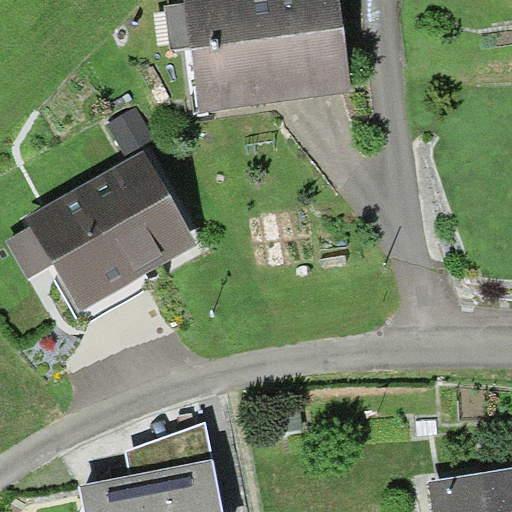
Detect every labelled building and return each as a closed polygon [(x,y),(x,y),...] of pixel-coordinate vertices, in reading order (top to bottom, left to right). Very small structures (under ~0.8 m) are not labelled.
[(183,0),(184,5),(190,47),(201,111),(356,86),(341,0),(183,0)] [(172,50),(190,47),(184,5),(166,8),(172,50)] [(145,151),(26,218),(31,226),(54,266),(79,309),(197,242),(176,206),(145,151)] [(29,280),(54,266),(31,226),(6,240),(29,280)] [(223,511),(205,420),(124,453),(128,475),(79,484),(84,511),(223,511)] [(511,511),(511,465),(427,480),(432,511),(511,511)]
